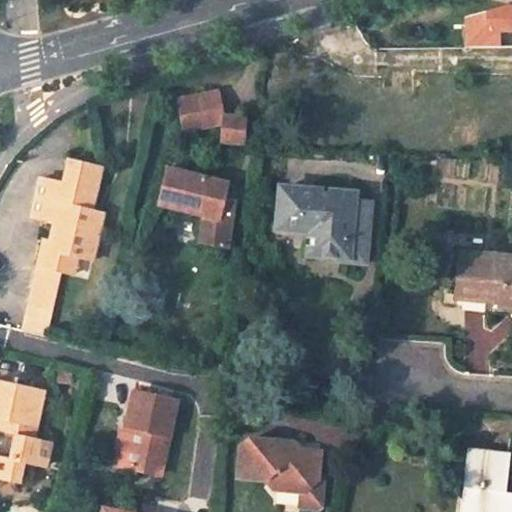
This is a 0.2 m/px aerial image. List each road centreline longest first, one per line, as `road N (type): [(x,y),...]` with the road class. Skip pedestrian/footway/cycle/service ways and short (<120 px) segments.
road 1 (tertiary): [(0,72),(254,0)]
road 2 (residential): [(367,397),(511,409)]
